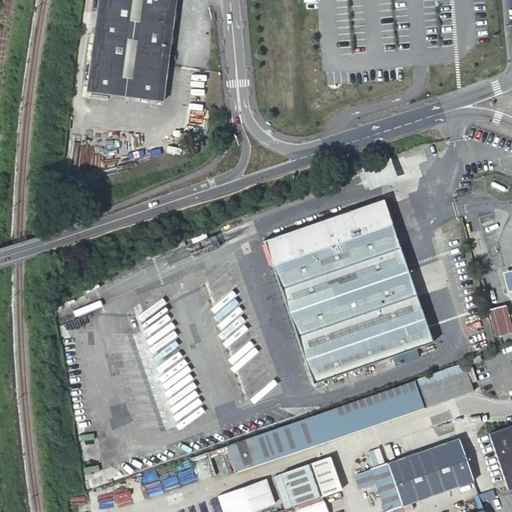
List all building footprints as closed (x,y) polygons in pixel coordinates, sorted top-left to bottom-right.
[(169,18),(170,9),(171,0),(93,0),(83,88),(159,98),(166,40),(167,31),(169,18)] [(391,159),(363,169),(369,188),(398,179),(391,159)] [(432,341),(382,200),(263,241),(313,383),(432,341)] [(511,331),(511,327),(506,306),(489,311),(496,336),(511,331)] [(474,389),(465,363),(296,421),(225,446),(234,471),(474,389)] [(511,424),(490,432),(509,492),(511,491),(511,424)] [(474,481),(459,438),(371,469),(385,511),(474,481)] [(330,456),(281,473),(292,506),(341,489),(330,456)] [(292,506),(281,473),(272,477),(283,509),(292,506)] [(222,511),(253,511),(275,505),(267,479),(217,496),(222,511)]
